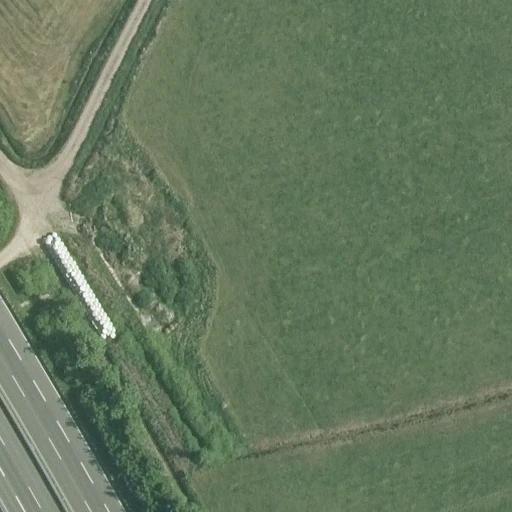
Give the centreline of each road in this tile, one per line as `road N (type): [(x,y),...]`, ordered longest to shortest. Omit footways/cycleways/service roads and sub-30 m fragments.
road 1 (track): [(29,206),(138,0)]
road 2 (motorway): [(94,511),(0,351)]
